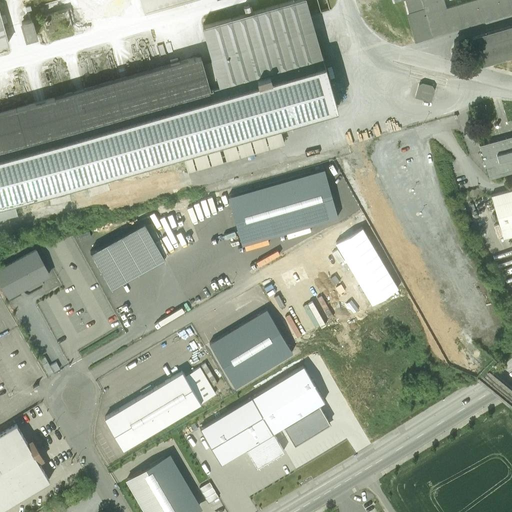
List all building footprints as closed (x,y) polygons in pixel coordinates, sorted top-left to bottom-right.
[(200,55),(0,112),(0,217),(16,213),(12,198),(181,150),(186,170),(284,142),(278,122),(316,112),(336,106),(305,0),(291,0),(203,26),(213,59),(202,62),(200,55)] [(145,0),(148,9),(186,0),(145,0)] [(410,17),(416,40),(511,11),(511,0),(469,0),(446,7),(444,0),(393,0),(394,2),(401,0),(407,0),(412,17),(410,17)] [(40,17),(25,20),(28,39),(44,36),(40,17)] [(511,24),(472,37),(481,65),(491,62),(511,56),(511,24)] [(420,82),(417,97),(434,100),(437,85),(420,82)] [(511,136),(480,145),(489,179),(511,172),(511,136)] [(429,222),(477,332),(496,324),(464,252),(443,251),(453,247),(448,246),(449,236),(454,248),(459,246),(442,208),(436,210),(436,204),(443,201),(431,201),(431,189),(423,189),(424,174),(410,142),(393,150),(422,218),(419,219),(420,222),(420,225),(410,225),(400,202),(395,201),(419,258),(420,240),(419,238),(420,226),(429,222)] [(324,168),(228,195),(241,243),(338,216),(324,168)] [(511,189),(490,196),(503,238),(511,235),(511,189)] [(90,251),(111,289),(165,259),(144,221),(90,251)] [(49,274),(36,250),(0,269),(0,279),(9,296),(49,274)] [(440,299),(449,295),(433,259),(424,263),(440,299)] [(267,308),(209,342),(234,385),(292,351),(267,308)] [(185,375),(201,401),(215,393),(199,366),(185,375)] [(252,397),(273,431),(283,425),(319,404),(324,400),(304,366),(252,397)] [(182,370),(105,416),(123,447),(201,401),(185,375),(182,370)] [(252,397),(200,428),(221,462),(246,447),(256,465),(284,449),(273,431),(252,397)] [(319,404),(283,425),(294,443),(330,422),(319,404)] [(0,508),(49,479),(17,423),(0,433),(0,508)] [(40,451),(44,460),(49,458),(45,448),(40,451)] [(191,511),(196,509),(165,456),(127,478),(146,511),(191,511)] [(201,485),(208,500),(219,494),(211,479),(201,485)]
